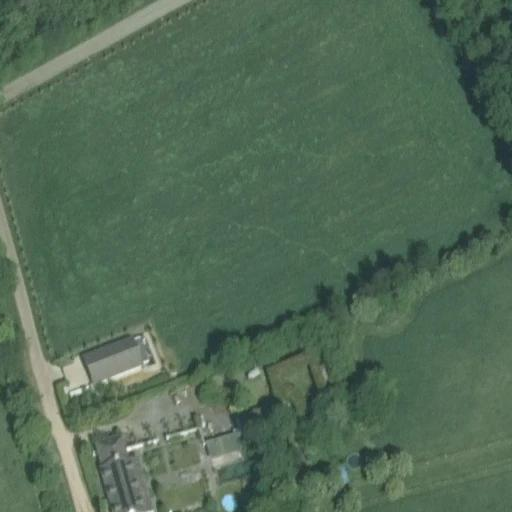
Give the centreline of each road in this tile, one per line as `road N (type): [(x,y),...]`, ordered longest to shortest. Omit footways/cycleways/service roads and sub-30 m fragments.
road 1 (track): [(85,511),(0,222)]
road 2 (track): [(0,101),(183,0)]
